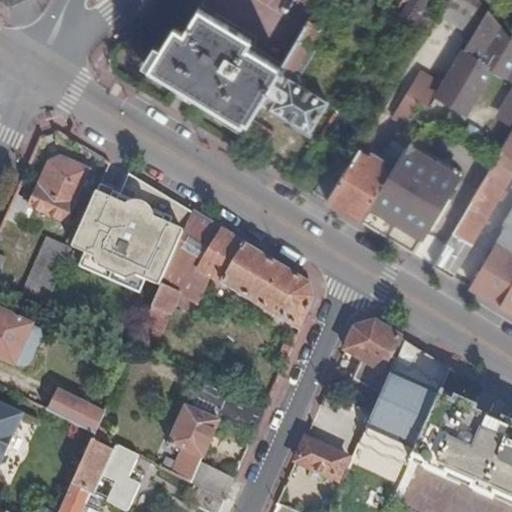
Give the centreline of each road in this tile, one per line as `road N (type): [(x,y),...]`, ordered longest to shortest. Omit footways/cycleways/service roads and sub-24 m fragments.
road 1 (secondary): [(360,267),(36,75)]
road 2 (residential): [(360,267),(252,511)]
road 3 (secondary): [(511,362),(360,267)]
